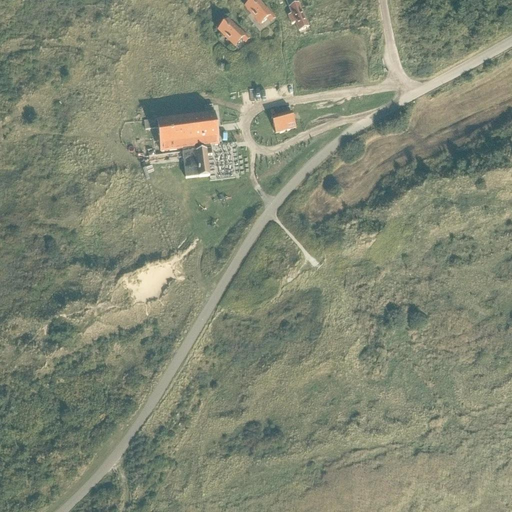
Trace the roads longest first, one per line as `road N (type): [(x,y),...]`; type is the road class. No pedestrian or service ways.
road 1 (unclassified): [(62,511),(126,442),(273,206),(337,142),(411,96)]
road 2 (track): [(353,94),(256,110),(244,125),(255,149),(276,150),(376,115)]
